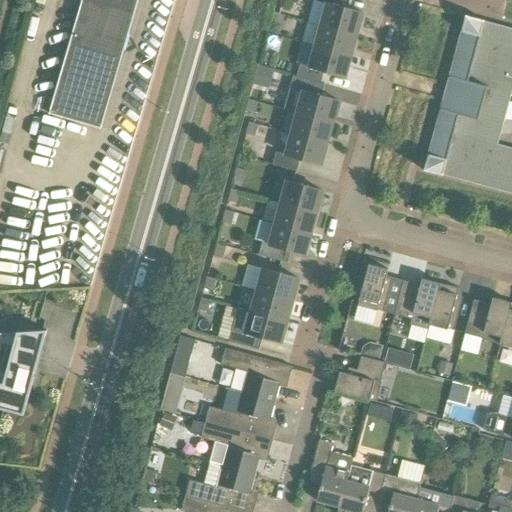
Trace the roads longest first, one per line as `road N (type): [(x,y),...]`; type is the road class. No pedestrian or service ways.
road 1 (primary): [(64,511),(214,0)]
road 2 (unclassified): [(351,224),(408,0)]
road 3 (unclassified): [(511,266),(351,224)]
road 4 (unclassified): [(351,224),(338,243),(312,376)]
